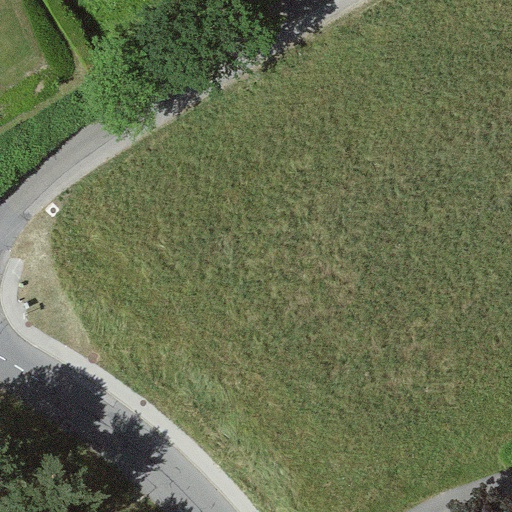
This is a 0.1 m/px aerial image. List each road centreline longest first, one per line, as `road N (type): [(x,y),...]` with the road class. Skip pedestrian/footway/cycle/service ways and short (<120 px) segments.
road 1 (residential): [(0,230),(46,174),(320,0)]
road 2 (residential): [(206,511),(142,448),(0,353)]
